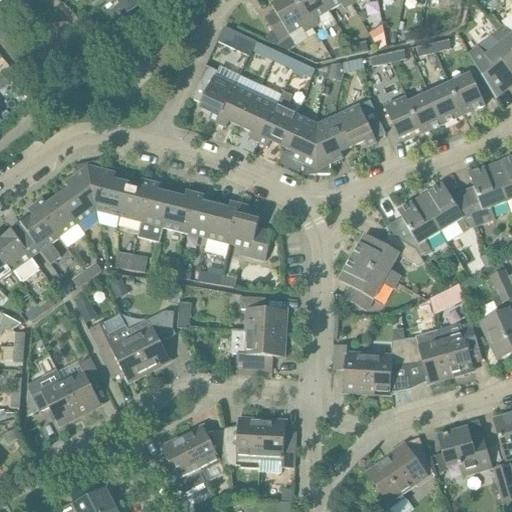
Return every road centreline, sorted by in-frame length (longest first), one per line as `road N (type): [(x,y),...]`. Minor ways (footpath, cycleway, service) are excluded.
road 1 (residential): [(122,422),(193,390),(316,403)]
road 2 (residential): [(155,149),(75,137),(0,188)]
road 3 (residential): [(155,149),(226,0)]
road 4 (residential): [(301,206),(210,162),(155,149)]
road 5 (residential): [(316,403),(323,258)]
road 6 (residential): [(359,190),(494,140)]
road 7 (residential): [(377,429),(511,390)]
road 8 (residential): [(12,483),(122,422)]
